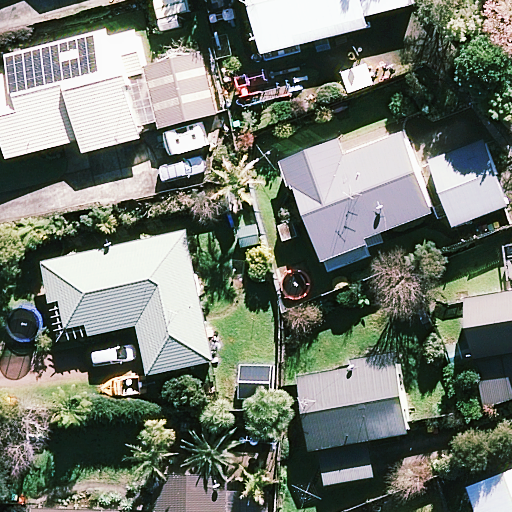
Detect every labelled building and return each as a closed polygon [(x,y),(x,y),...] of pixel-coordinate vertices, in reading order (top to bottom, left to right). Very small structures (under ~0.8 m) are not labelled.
[(417,6),(415,0),(254,0),(268,55),(374,28),(371,18),(417,6)] [(149,74),(137,26),(11,58),(15,74),(0,77),(0,141),(9,139),(14,160),(87,142),(89,150),(228,115),(214,57),(149,74)] [(418,162),(407,132),(348,154),(343,140),(290,160),(328,264),(373,247),(370,240),(438,215),(418,162)] [(511,209),(487,142),(434,162),(459,229),(511,209)] [(218,363),(190,234),(48,265),(65,343),(143,327),(153,376),(218,363)] [(511,294),(471,302),(490,406),(511,401),(511,294)] [(415,434),(400,361),(304,381),(326,489),(378,478),(371,444),(415,434)] [(471,461),(469,436),(418,440),(420,464),(471,461)] [(273,511),(274,480),(192,478),(190,511),(77,511),(39,511),(38,511),(273,511)]
